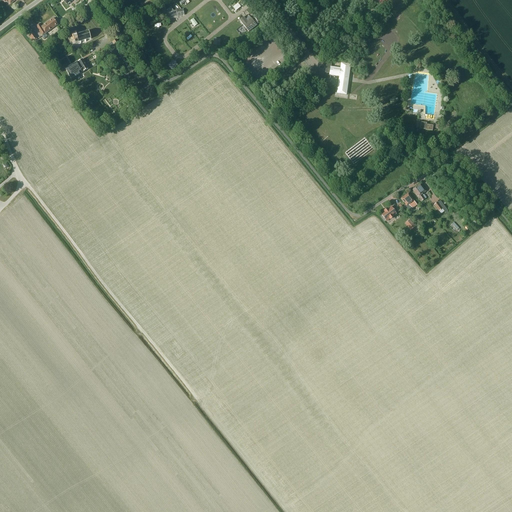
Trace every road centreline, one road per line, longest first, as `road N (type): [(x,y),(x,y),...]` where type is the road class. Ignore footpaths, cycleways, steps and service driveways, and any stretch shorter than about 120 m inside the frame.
road 1 (unclassified): [(427,173),(350,214),(220,57),(207,55),(162,79),(91,0)]
road 2 (track): [(198,400),(28,188)]
